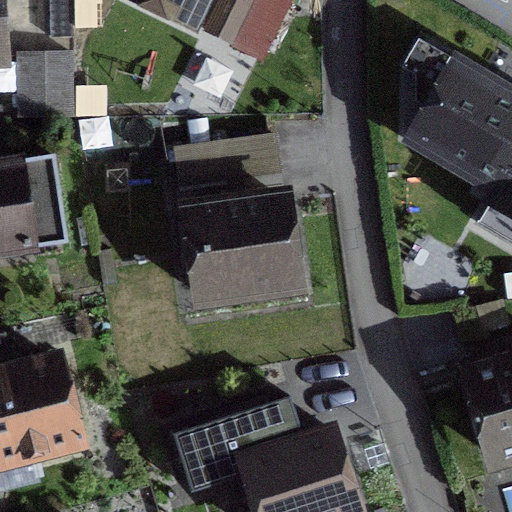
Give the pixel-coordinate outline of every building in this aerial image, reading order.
[(137,0),(188,24),(199,0),(137,0)] [(16,119),(69,118),(68,55),(15,55),(16,119)] [(511,164),(511,101),(453,67),(409,141),(496,192),(511,164)] [(277,174),(272,137),(217,144),(222,182),(277,174)] [(50,159),(0,166),(0,253),(63,244),(50,159)] [(511,164),(496,192),(491,201),(511,213),(511,164)] [(183,286),(196,284),(198,299),(293,286),(281,201),(242,207),(240,193),(221,195),(223,209),(186,214),(192,254),(179,255),(183,286)] [(509,366),(466,379),(491,461),(511,454),(511,350),(505,353),(509,366)] [(54,362),(0,375),(0,463),(75,444),(54,362)] [(352,511),(328,434),(242,462),(257,511),(352,511)]
